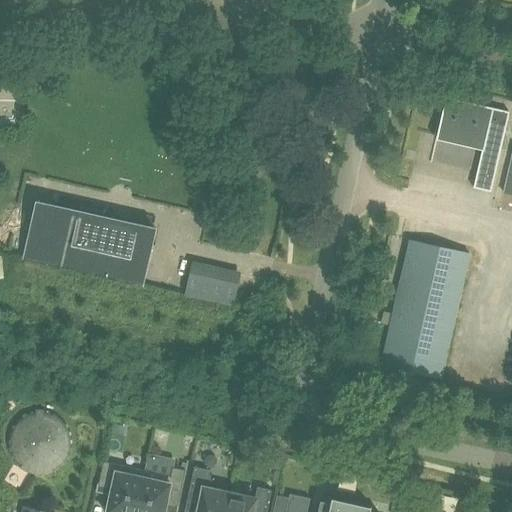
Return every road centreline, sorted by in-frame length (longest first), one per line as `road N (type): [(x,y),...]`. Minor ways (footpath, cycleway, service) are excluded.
road 1 (residential): [(511,465),(338,426),(306,396),(304,369),(379,36)]
road 2 (residential): [(379,36),(221,0)]
road 3 (residential): [(511,65),(379,36)]
